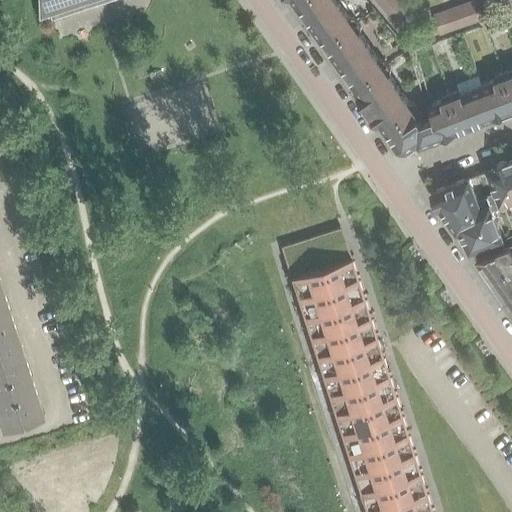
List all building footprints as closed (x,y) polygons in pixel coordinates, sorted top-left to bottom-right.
[(35,0),(37,19),(94,0),(35,0)] [(339,4),(336,0),(298,0),(295,3),(310,24),(339,4)] [(374,0),(395,23),(411,9),(402,0),(374,0)] [(439,34),(493,15),(487,0),(472,0),(432,14),(439,34)] [(354,25),(339,4),(310,24),(325,45),(354,25)] [(369,46),(354,25),(325,45),(340,66),(369,46)] [(384,67),(369,46),(340,66),(355,87),(384,67)] [(398,88),(384,67),(355,87),(369,108),(398,88)] [(511,70),(502,75),(511,100),(511,70)] [(511,100),(502,75),(481,83),(494,116),(494,117),(511,109),(511,100)] [(481,83),(441,98),(454,132),(494,116),(481,83)] [(414,111),(398,88),(369,108),(385,131),(414,111)] [(432,116),(420,120),(434,139),(434,140),(454,132),(441,98),(427,103),(432,116)] [(401,150),(414,111),(385,131),(398,148),(401,150)] [(419,145),(434,139),(420,120),(417,116),(414,111),(401,150),(405,150),(413,144),(414,146),(418,143),(419,145)] [(495,167),(487,170),(495,192),(501,207),(508,205),(509,199),(511,198),(511,162),(511,160),(506,162),(502,161),(498,163),(496,166),(495,166),(495,167)] [(468,177),(432,192),(434,200),(440,209),(476,195),(468,177)] [(476,195),(440,209),(447,218),(470,250),(503,238),(492,211),(501,207),(495,192),(477,199),(476,195)] [(280,246),(289,276),(319,267),(350,257),(346,243),(344,244),(338,227),(280,246)] [(511,250),(509,246),(476,258),(492,282),(504,273),(505,275),(511,269),(511,250)] [(356,276),(350,257),(319,267),(325,286),(356,276)] [(289,276),(295,295),(325,286),(319,267),(289,276)] [(492,282),(506,301),(511,296),(511,269),(505,275),(504,273),(492,282)] [(325,286),(331,305),(363,295),(356,276),(325,286)] [(0,349),(20,343),(0,282),(0,349)] [(302,315),(331,305),(325,286),(295,295),(302,315)] [(331,305),(338,325),(369,315),(363,295),(331,305)] [(302,315),(308,334),(338,325),(331,305),(302,315)] [(338,325),(344,344),(375,334),(369,315),(338,325)] [(344,344),(338,325),(308,334),(314,354),(344,344)] [(381,354),(375,334),(344,344),(351,364),(381,354)] [(0,423),(42,410),(20,343),(0,349),(0,423)] [(314,354),(321,374),(351,364),(344,344),(314,354)] [(381,354),(351,364),(357,383),(387,373),(381,354)] [(357,383),(351,364),(321,374),(327,393),(357,383)] [(357,383),(363,402),(394,393),(387,373),(357,383)] [(327,393),(333,412),(363,402),(357,383),(327,393)] [(363,402),(369,422),(400,412),(394,393),(363,402)] [(369,422),(363,402),(333,412),(339,431),(369,422)] [(406,431),(400,412),(369,422),(376,441),(406,431)] [(339,431),(345,451),(376,441),(369,422),(339,431)] [(406,431),(376,441),(382,461),(412,451),(406,431)] [(345,451),(351,470),(382,461),(376,441),(345,451)] [(382,461),(388,480),(419,470),(412,451),(382,461)] [(351,470),(358,490),(388,480),(382,461),(351,470)] [(419,470),(388,480),(395,499),(425,490),(419,470)] [(364,509),(395,499),(388,480),(358,490),(364,509)] [(425,490),(395,499),(398,511),(422,511),(431,509),(425,490)] [(364,509),(364,511),(398,511),(395,499),(364,509)]
